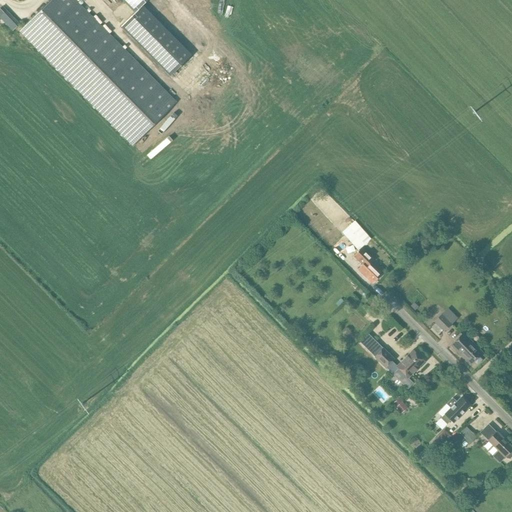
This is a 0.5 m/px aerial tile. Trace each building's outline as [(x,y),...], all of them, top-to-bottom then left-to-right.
[(74,0),(51,0),(19,32),(132,146),(176,103),(74,0)] [(122,0),(135,13),(147,0),(122,0)] [(116,26),(130,13),(121,3),(112,11),(110,9),(105,14),(116,26)] [(192,55),(143,5),(121,27),(170,77),(192,55)] [(0,8),(0,18),(12,31),(17,27),(0,8)] [(355,221),(342,233),(358,250),(363,245),(368,250),(375,244),(370,239),(355,221)] [(372,283),(374,282),(382,273),(372,262),(374,260),(362,248),(354,256),(362,265),(358,269),(372,283)] [(373,312),(379,306),(371,299),(365,305),(373,312)] [(444,332),(452,324),(458,319),(448,308),(442,314),(434,322),(444,332)] [(477,365),(482,360),(479,357),(483,353),(462,333),(450,345),(470,365),(474,362),(477,365)] [(383,348),(374,357),(386,369),(386,368),(393,374),(398,368),(408,378),(424,362),(413,350),(397,366),(393,362),(395,359),(383,348)] [(461,398),(457,402),(452,398),(446,404),(450,409),(445,414),(441,418),(447,425),(451,421),(453,423),(470,406),(461,398)] [(489,440),(499,450),(492,456),(499,463),(505,457),(507,458),(510,459),(511,456),(511,452),(511,451),(511,449),(511,447),(496,433),(488,425),(481,432),(489,440)] [(443,444),(451,437),(444,430),(431,444),(428,448),(432,451),(436,448),(442,442),(443,444)] [(459,433),(449,443),(454,449),(465,439),(459,433)]
